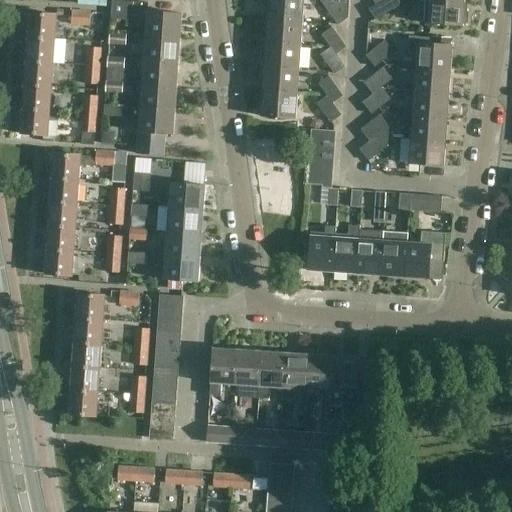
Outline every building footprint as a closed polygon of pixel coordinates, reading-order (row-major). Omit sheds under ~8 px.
[(304,22),(305,0),(265,0),(267,10),(269,11),(268,20),(304,22)] [(320,0),(339,26),(349,18),(350,0),(320,0)] [(405,4),(402,0),(386,0),(377,6),(376,5),(369,9),(376,21),(394,10),(405,4)] [(468,13),(464,11),(465,2),(439,0),(425,0),(424,24),(428,24),(464,26),(464,25),(463,25),(467,23),(468,13)] [(114,1),(112,19),(133,21),(134,2),(114,1)] [(73,11),(72,25),(91,26),(92,13),(73,11)] [(149,13),(148,36),(182,39),(183,15),(184,15),(184,14),(148,11),(148,12),(149,13)] [(29,38),(56,40),(58,15),(30,13),(29,38)] [(268,20),(266,44),(302,46),(304,22),(268,20)] [(332,48),(338,54),(347,47),(333,27),(322,35),(332,48)] [(111,33),(111,44),(127,45),(128,34),(111,33)] [(182,39),(148,36),(146,36),(145,60),(181,62),(183,39),(182,39)] [(418,53),(417,68),(451,70),(453,46),(451,45),(451,40),(434,38),(433,44),(429,44),(429,38),(410,36),(408,53),(418,53)] [(56,62),(69,62),(70,37),(57,37),(56,62)] [(27,62),(55,64),(56,40),(29,38),(27,62)] [(386,41),(366,56),(376,68),(395,52),(386,41)] [(266,68),(300,70),(301,70),(302,46),(266,44),(266,45),(263,46),(262,56),(265,58),(265,68),(266,68)] [(89,47),(87,66),(100,67),(102,48),(89,47)] [(338,54),(332,48),(321,55),(335,74),(346,66),(338,54)] [(109,68),(125,69),(126,58),(109,57),(109,68)] [(145,60),(143,84),(179,86),(181,62),(145,60)] [(53,88),(55,64),(27,62),(25,86),(53,88)] [(99,85),(100,67),(87,66),(86,84),(99,85)] [(266,68),(264,92),(298,94),(300,70),(266,68)] [(365,83),(374,94),(383,88),(393,80),(383,68),(365,83)] [(450,94),(451,70),(417,68),(415,92),(450,94)] [(319,83),(328,96),(335,103),(344,96),(330,76),(319,83)] [(107,92),(124,93),(125,83),(108,82),(107,92)] [(141,108),(177,110),(178,110),(179,86),(143,84),(136,84),(135,94),(142,95),(141,108)] [(25,86),(23,110),(51,112),(53,88),(25,86)] [(383,88),(374,94),(363,103),(373,114),(392,99),(383,88)] [(297,118),(298,94),(264,92),(262,115),(261,115),(261,117),(297,119),(297,118)] [(415,92),(414,116),(448,118),(450,94),(415,92)] [(85,95),(84,114),(97,114),(98,96),(85,95)] [(343,115),(335,103),(328,96),(318,103),(332,123),(343,115)] [(166,156),(168,135),(176,135),(176,134),(175,134),(177,110),(141,108),(106,105),(105,116),(142,119),(141,131),(140,131),(140,132),(141,133),(139,154),(166,156)] [(51,112),(23,110),(21,134),(49,136),(50,122),(57,123),(58,114),(51,114),(51,112)] [(97,114),(84,114),(83,132),(96,133),(97,114)] [(362,130),(371,141),(380,135),(390,127),(381,115),(362,130)] [(446,142),(448,118),(414,116),(412,139),(446,142)] [(312,131),(311,144),(336,145),(336,132),(312,130),(312,131)] [(407,157),(411,136),(395,133),(391,153),(407,157)] [(389,146),(380,135),(371,141),(360,149),(369,161),(389,146)] [(446,142),(412,139),(410,163),(410,164),(445,167),(445,166),(446,142)] [(336,145),(311,144),(310,157),(335,159),(336,145)] [(96,165),(115,166),(126,167),(127,153),(97,151),(97,156),(82,155),(54,153),(53,178),(80,180),(81,164),(96,165)] [(310,157),(309,170),(334,172),(335,159),(310,157)] [(138,158),(138,171),(154,172),(154,158),(138,158)] [(334,172),(309,170),(308,184),(333,185),(334,172)] [(135,171),(134,191),(151,192),(152,172),(135,171)] [(79,204),(80,180),(53,178),(51,202),(79,204)] [(205,210),(207,187),(207,185),(172,183),(171,184),(172,184),(172,193),(164,192),(160,195),(159,206),(171,207),(205,210)] [(114,187),(112,205),(125,207),(126,188),(114,187)] [(329,189),(328,206),(338,206),(339,190),(329,189)] [(353,191),(352,207),(362,208),(363,192),(353,191)] [(377,192),(375,209),(386,210),(387,193),(377,192)] [(400,211),(410,211),(411,195),(401,194),(400,211)] [(443,197),(411,195),(410,211),(442,214),(443,197)] [(95,203),(107,204),(108,196),(96,196),(95,203)] [(77,228),(79,204),(51,202),(49,226),(77,228)] [(123,225),(125,207),(112,205),(110,224),(123,225)] [(133,205),(132,216),(149,217),(150,206),(133,205)] [(171,207),(169,232),(203,234),(205,210),(171,207)] [(75,252),(77,228),(49,226),(48,250),(75,252)] [(311,232),(311,236),(309,272),(334,273),(336,234),(334,234),(335,227),(324,226),(324,233),(311,232)] [(350,234),(336,234),(334,273),(358,275),(360,230),(361,226),(350,226),(350,234)] [(131,240),(147,241),(148,230),(131,229),(131,240)] [(358,275),(382,276),(385,232),(360,230),(358,275)] [(405,278),(430,279),(431,261),(445,262),(446,233),(422,231),(422,243),(408,242),(405,278)] [(167,255),(201,258),(203,234),(169,232),(167,255)] [(408,233),(385,232),(382,276),(405,278),(408,242),(407,242),(408,233)] [(110,235),(108,254),(121,255),(123,236),(110,235)] [(75,252),(48,250),(46,274),(74,276),(75,252)] [(130,253),(129,264),(146,265),(146,254),(130,253)] [(120,273),(121,255),(108,254),(107,272),(120,273)] [(164,280),(169,281),(168,288),(181,289),(182,282),(200,283),(202,258),(201,258),(167,255),(153,254),(153,264),(165,265),(164,279),(164,280)] [(511,280),(497,282),(499,316),(511,315),(511,280)] [(122,292),(120,305),(139,306),(140,293),(122,292)] [(78,293),(77,318),(104,320),(106,295),(78,293)] [(184,309),(185,296),(161,295),(160,307),(184,309)] [(160,307),(159,319),(183,321),(184,309),(160,307)] [(75,342),(103,344),(104,320),(77,318),(75,342)] [(182,333),(183,321),(159,319),(158,331),(182,333)] [(137,328),(136,346),(149,347),(151,329),(137,328)] [(158,331),(157,343),(181,345),(182,333),(158,331)] [(73,366),(101,368),(103,344),(75,342),(73,366)] [(181,357),(181,345),(157,343),(156,355),(181,357)] [(149,347),(136,346),(134,365),(148,365),(149,347)] [(223,384),(237,385),(239,350),(214,348),(211,395),(222,396),(223,384)] [(263,351),(239,350),(237,385),(237,386),(261,387),(263,352),(263,351)] [(263,352),(261,387),(260,397),(269,397),(270,387),(283,388),(285,388),(287,354),(263,352)] [(311,355),(287,354),(285,388),(283,388),(283,398),(293,399),(294,389),(307,390),(308,390),(311,355)] [(156,355),(156,367),(180,368),(181,357),(156,355)] [(308,390),(307,390),(306,400),(317,401),(318,391),(331,391),(333,392),(335,357),(311,355),(308,390)] [(359,358),(335,357),(333,392),(331,391),(331,401),(341,402),(342,392),(356,393),(357,394),(360,358),(359,358)] [(72,390),(99,392),(101,368),(73,366),(72,390)] [(179,380),(180,368),(156,367),(155,379),(179,380)] [(134,376),(133,394),(146,395),(147,377),(134,376)] [(155,379),(154,391),(178,392),(179,380),(155,379)] [(98,417),(99,392),(72,390),(70,415),(98,417)] [(177,404),(178,392),(154,391),(153,402),(177,404)] [(146,395),(133,394),(131,412),(144,413),(146,395)] [(153,402),(152,414),(176,416),(177,404),(153,402)] [(152,414),(151,426),(175,428),(176,416),(152,414)] [(362,437),(340,435),(341,414),(329,414),(327,435),(329,435),(328,451),(361,453),(362,437)] [(174,441),(175,428),(151,426),(150,439),(174,441)] [(208,443),(232,445),(233,428),(209,426),(208,443)] [(257,430),(233,428),(232,445),(256,446),(257,430)] [(280,448),(281,431),(257,430),(256,446),(280,448)] [(305,433),(292,432),(281,431),(280,448),(304,450),(305,433)] [(327,435),(305,433),(304,450),(328,451),(329,435),(327,435)] [(296,465),(270,463),(269,476),(295,478),(296,465)] [(120,467),(119,480),(137,482),(138,468),(120,467)] [(156,470),(138,468),(137,482),(155,483),(156,470)] [(167,470),(166,484),(184,485),(186,472),(167,470)] [(204,473),(186,472),(184,485),(203,487),(204,473)] [(215,474),(214,488),(232,489),(233,475),(215,474)] [(251,476),(233,475),(232,489),(250,490),(251,476)] [(269,476),(268,489),(294,490),(295,478),(269,476)] [(294,490),(268,489),(268,501),(293,503),(294,490)] [(331,493),(330,506),(355,507),(356,494),(331,493)] [(268,501),(266,511),(292,511),(293,503),(268,501)]
